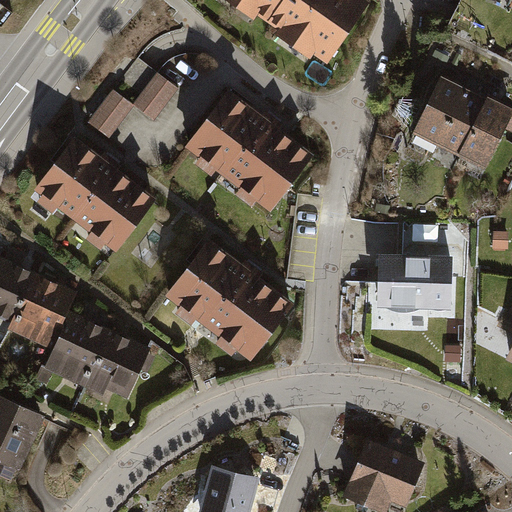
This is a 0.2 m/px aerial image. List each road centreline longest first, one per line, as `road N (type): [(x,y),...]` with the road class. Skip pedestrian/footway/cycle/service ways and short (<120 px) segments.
road 1 (residential): [(322,389),(349,124),(401,0)]
road 2 (residential): [(92,511),(150,456),(213,416),(322,389)]
road 3 (residential): [(322,389),(398,398),(453,418),(511,460)]
road 4 (residential): [(288,511),(316,438),(322,389)]
